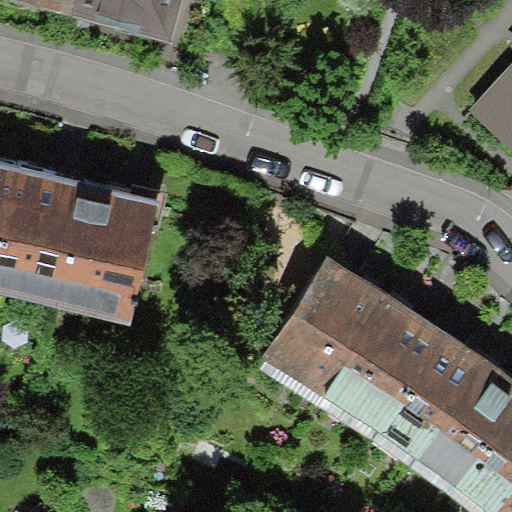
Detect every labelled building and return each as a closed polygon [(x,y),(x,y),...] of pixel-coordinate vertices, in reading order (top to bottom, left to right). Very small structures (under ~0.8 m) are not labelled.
[(82,0),(94,3),(121,10),(119,21),(148,28),(150,18),(165,22),(170,0),(82,0)] [(218,0),(205,39),(243,53),(261,0),(218,0)] [(511,65),(474,108),(511,143),(511,65)] [(0,226),(17,158),(0,153),(0,226)] [(17,158),(0,226),(0,262),(57,276),(82,173),(33,162),(17,158)] [(57,276),(53,291),(126,308),(155,191),(104,179),(82,173),(57,276)] [(325,251),(266,345),(326,382),(385,289),(343,262),(325,251)] [(381,416),(442,325),(399,298),(385,289),(326,382),(381,416)] [(442,325),(381,416),(418,443),(482,353),(454,333),(442,325)] [(456,470),(511,395),(511,374),(493,361),(482,353),(418,443),(456,470)] [(511,395),(456,470),(493,499),(511,474),(511,395)] [(511,511),(511,474),(493,499),(509,511),(511,511)]
